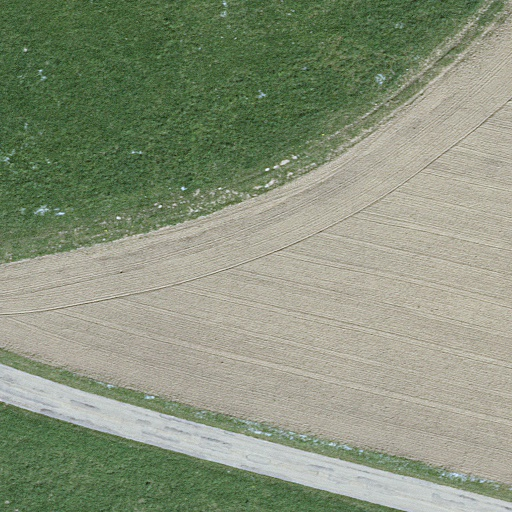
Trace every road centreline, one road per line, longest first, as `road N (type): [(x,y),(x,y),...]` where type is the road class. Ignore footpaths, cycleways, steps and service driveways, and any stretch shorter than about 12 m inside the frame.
road 1 (track): [(0,244),(156,223),(302,156),(433,64),(492,0)]
road 2 (unclassified): [(466,511),(79,422),(0,385)]
